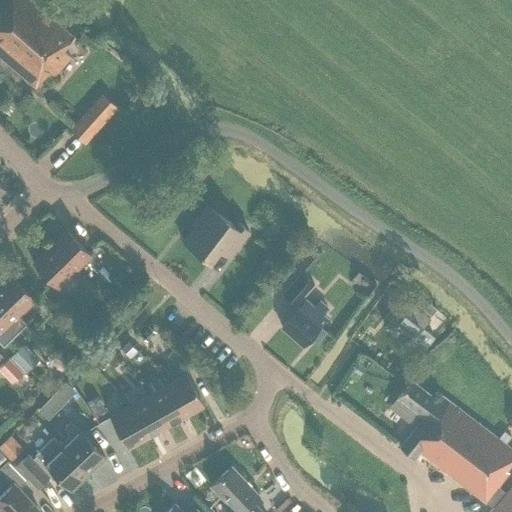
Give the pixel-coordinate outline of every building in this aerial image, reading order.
[(0,57),(35,88),(48,73),(53,77),(70,58),(62,51),(73,38),(28,0),(3,0),(0,4),(0,57)] [(100,124),(81,106),(69,119),(88,137),(100,124)] [(124,197),(140,208),(146,199),(131,188),(124,197)] [(237,223),(234,227),(207,206),(199,217),(201,219),(183,242),(208,262),(218,249),(228,257),(248,231),(237,223)] [(91,256),(66,231),(49,247),(74,272),(91,256)] [(33,264),(57,289),(74,272),(49,247),(33,264)] [(297,257),(292,264),(304,274),(310,268),(297,257)] [(281,295),(295,307),(314,285),(300,273),(281,295)] [(35,300),(10,275),(0,284),(0,298),(18,316),(35,300)] [(106,292),(101,297),(110,305),(115,299),(106,292)] [(0,298),(0,343),(3,346),(26,324),(18,316),(0,298)] [(319,326),(326,319),(320,314),(326,307),(318,299),(312,306),(305,300),(298,308),(281,327),(302,346),(310,337),(316,342),(325,332),(319,326)] [(406,302),(385,328),(408,346),(411,343),(421,352),(434,335),(424,327),(429,320),(406,302)] [(148,326),(139,335),(146,342),(155,332),(148,326)] [(118,349),(124,355),(133,347),(127,341),(118,349)] [(23,343),(9,356),(25,372),(38,360),(23,343)] [(161,354),(177,367),(184,357),(168,345),(161,354)] [(8,358),(0,365),(0,370),(12,383),(23,373),(8,358)] [(186,375),(167,385),(184,417),(203,406),(186,375)] [(410,379),(396,396),(423,417),(399,447),(414,459),(419,452),(485,502),(486,502),(493,508),(489,511),(511,511),(511,484),(505,493),(497,487),(508,473),(505,471),(511,461),(511,451),(440,395),(436,399),(410,379)] [(54,393),(37,410),(48,420),(64,402),(75,391),(65,381),(54,393)] [(184,417),(167,385),(148,396),(165,427),(184,417)] [(103,410),(96,396),(86,401),(94,415),(103,410)] [(148,396),(129,407),(146,438),(165,427),(148,396)] [(127,449),(146,438),(129,407),(109,418),(127,449)] [(63,429),(69,436),(60,445),(88,475),(105,458),(70,422),(63,429)] [(0,443),(13,455),(24,442),(10,430),(0,441),(0,443)] [(71,491),(88,475),(60,445),(53,438),(43,447),(36,454),(36,455),(31,459),(49,477),(54,473),(71,491)] [(15,466),(37,489),(49,477),(31,459),(27,454),(15,466)] [(0,495),(0,507),(4,511),(33,511),(37,509),(18,489),(27,481),(8,461),(0,468),(0,471),(12,484),(0,495)] [(210,486),(205,491),(206,492),(211,487),(234,511),(261,511),(252,502),(259,496),(231,466),(210,486)]
